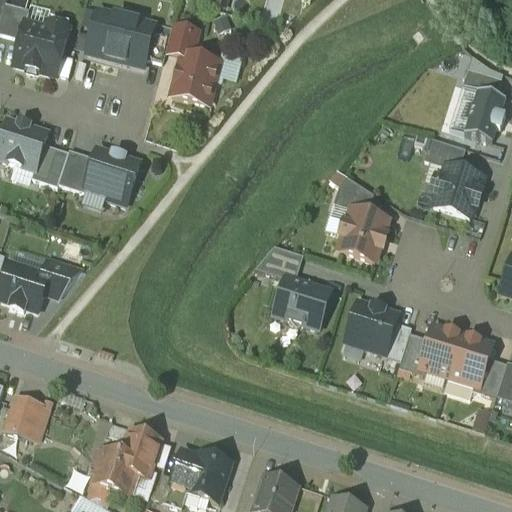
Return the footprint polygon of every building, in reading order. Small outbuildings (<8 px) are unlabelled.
[(29,15),(5,9),(0,27),(0,39),(20,45),(24,28),(25,28),(29,15)] [(153,31),(98,17),(87,58),(144,72),(146,65),(154,31),(153,31)] [(25,28),(24,28),(20,45),(13,71),(25,73),(26,77),(37,79),(40,77),(56,82),(68,33),(47,28),(46,33),(25,28)] [(172,34),(154,30),(153,31),(154,31),(146,65),(163,69),(165,59),(172,34)] [(182,63),(183,59),(193,62),(199,38),(172,31),(172,34),(165,59),(182,63)] [(193,62),(183,59),(182,63),(179,74),(177,73),(173,88),(175,89),(171,103),(208,112),(219,69),(193,62)] [(495,81),(470,66),(467,76),(494,84),(495,81)] [(494,84),(467,76),(462,91),(478,96),(497,102),(502,86),(494,84)] [(497,102),(478,96),(473,111),(466,109),(461,124),(468,126),(464,140),(492,149),(496,135),(501,136),(505,121),(501,120),(506,105),(497,102)] [(29,131),(18,127),(18,129),(7,126),(0,148),(0,165),(34,176),(35,177),(44,150),(47,139),(29,133),(29,131)] [(465,155),(431,144),(424,167),(445,173),(445,172),(459,176),(465,155)] [(68,158),(44,150),(35,177),(34,176),(31,184),(57,192),(58,190),(68,158)] [(112,159),(97,155),(94,164),(85,193),(86,193),(108,200),(109,200),(127,205),(139,168),(125,164),(126,161),(112,157),(112,159)] [(94,164),(69,156),(68,158),(58,190),(84,199),(86,193),(85,193),(94,164)] [(459,176),(445,172),(445,173),(441,185),(436,183),(431,198),(437,199),(433,212),(470,224),(474,210),(477,211),(481,198),(478,197),(483,184),(459,176)] [(374,200),(347,183),(338,194),(333,210),(351,215),(352,214),(368,219),(374,200)] [(127,205),(109,200),(107,205),(125,211),(127,205)] [(368,219),(352,214),(351,215),(347,228),(344,227),(339,241),(343,242),(338,256),(374,267),(379,254),(382,255),(386,241),(383,240),(388,225),(368,219)] [(303,261),(274,252),(255,274),(285,284),(285,283),(295,286),(303,261)] [(511,260),(511,261),(500,298),(511,302),(511,260)] [(81,278),(47,267),(43,281),(49,283),(43,300),(58,305),(81,278)] [(43,281),(9,270),(0,299),(0,305),(11,309),(10,313),(23,318),(25,314),(37,318),(43,300),(49,283),(43,281)] [(309,284),(304,289),(295,286),(285,283),(285,284),(273,321),(287,325),(296,335),(302,330),(319,335),(331,297),(317,293),(309,284)] [(372,313),(358,308),(346,346),(384,358),(385,358),(394,328),(397,321),(383,316),(383,314),(373,311),(372,313)] [(412,334),(394,328),(385,358),(384,358),(382,362),(401,368),(410,339),(412,334)] [(454,338),(433,332),(429,345),(420,373),(425,375),(449,383),(463,339),(454,337),(454,338)] [(429,345),(410,339),(401,368),(399,374),(423,381),(425,375),(420,373),(429,345)] [(472,342),(463,339),(449,383),(474,391),(479,392),(488,364),(492,350),(471,344),(472,342)] [(506,370),(488,364),(479,392),(474,391),(472,397),(496,404),(496,402),(506,370)] [(511,369),(507,368),(506,370),(496,402),(511,406),(511,369)] [(44,411),(15,402),(6,426),(35,436),(44,411)] [(118,475),(135,481),(147,485),(152,470),(160,449),(161,447),(130,437),(122,463),(118,475)] [(160,449),(152,470),(164,474),(171,452),(160,449)] [(118,475),(122,463),(102,456),(91,488),(129,501),(135,481),(118,475)] [(182,511),(187,498),(198,464),(182,458),(173,484),(164,509),(163,511),(164,511),(182,511)] [(198,464),(187,498),(218,509),(231,471),(199,459),(198,464)] [(162,480),(159,493),(150,504),(164,509),(173,484),(162,480)] [(289,511),(297,491),(265,480),(254,511),(289,511)] [(97,511),(81,503),(74,511),(97,511)] [(360,511),(334,503),(330,511),(360,511)]
